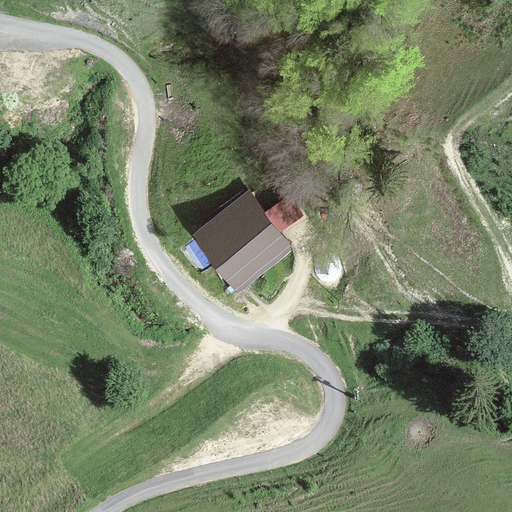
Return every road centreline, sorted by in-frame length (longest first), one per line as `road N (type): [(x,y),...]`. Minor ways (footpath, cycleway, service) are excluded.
road 1 (residential): [(98,511),(144,488),(301,447),(331,419),(332,382),(309,353),(218,315),(154,263),(133,197),(138,89),(123,60),(106,49),(0,28)]
road 2 (track): [(247,326),(304,305),(511,321)]
road 3 (track): [(511,251),(455,151),(459,130),(511,87)]
